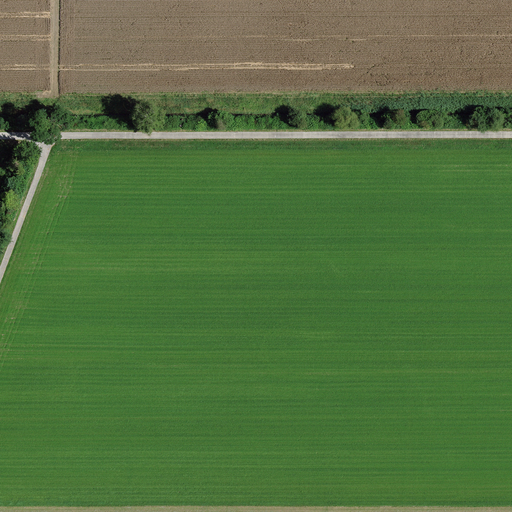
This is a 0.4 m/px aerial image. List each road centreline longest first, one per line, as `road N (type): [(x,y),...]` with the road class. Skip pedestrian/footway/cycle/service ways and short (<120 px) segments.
road 1 (track): [(511,134),(55,134)]
road 2 (track): [(0,281),(55,134)]
